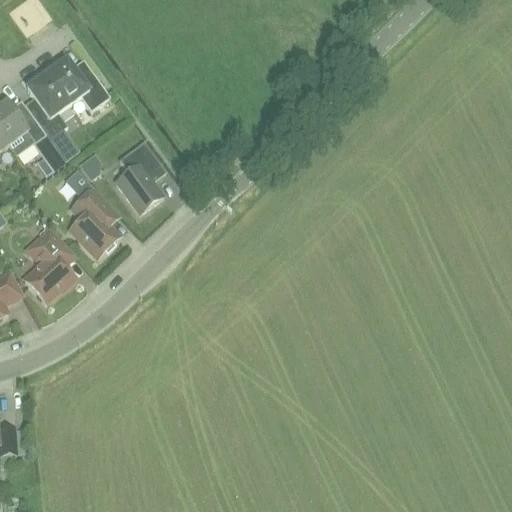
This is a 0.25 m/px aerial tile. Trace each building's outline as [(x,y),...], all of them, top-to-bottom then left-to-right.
[(66,64),(46,78),(69,110),(80,102),(90,116),(110,102),(93,79),(83,87),(66,64)] [(58,118),(69,110),(46,78),(26,93),(43,116),(33,123),(45,140),(49,144),(67,131),(58,118)] [(45,140),(33,123),(31,121),(21,128),(6,108),(0,111),(0,139),(8,150),(27,137),(34,148),(45,140)] [(0,156),(8,150),(0,139),(0,156)] [(160,169),(143,147),(119,165),(128,177),(115,187),(139,219),(163,201),(147,179),(160,169)] [(75,179),(87,166),(75,155),(63,168),(75,179)] [(101,223),(111,214),(92,193),(81,203),(91,214),(70,235),(97,263),(119,242),(101,223)] [(58,263),(68,254),(49,233),(38,243),(53,259),(24,286),(44,308),(73,282),(74,283),(75,283),(58,263)] [(3,311),(21,300),(9,278),(0,282),(0,322),(7,319),(3,311)] [(0,460),(16,459),(15,432),(0,432),(0,460)]
